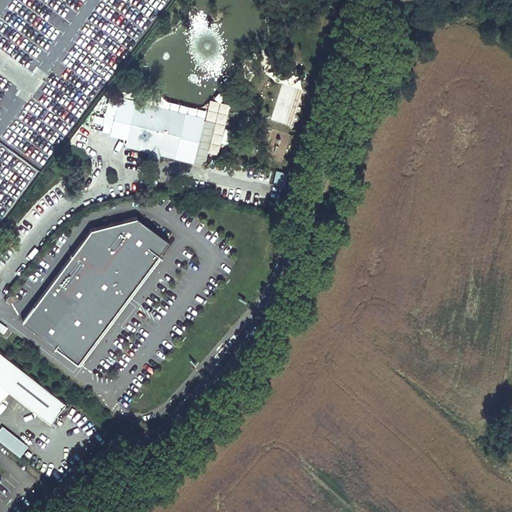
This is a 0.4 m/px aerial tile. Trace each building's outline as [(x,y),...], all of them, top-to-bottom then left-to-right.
[(116,102),(106,100),(102,119),(112,122),(116,102)] [(131,106),(120,103),(118,111),(129,113),(131,106)] [(183,115),(134,104),(125,147),(150,152),(149,153),(156,155),(157,150),(174,154),(183,115)] [(200,119),(183,115),(174,154),(173,157),(190,161),(200,119)] [(101,120),(91,118),(90,125),(100,127),(101,120)] [(137,216),(90,228),(22,320),(79,360),(168,239),(137,216)] [(32,222),(16,239),(21,244),(36,227),(32,222)] [(0,351),(0,404),(10,391),(51,423),(66,404),(0,351)] [(0,428),(0,442),(18,458),(27,447),(2,426),(0,428)]
